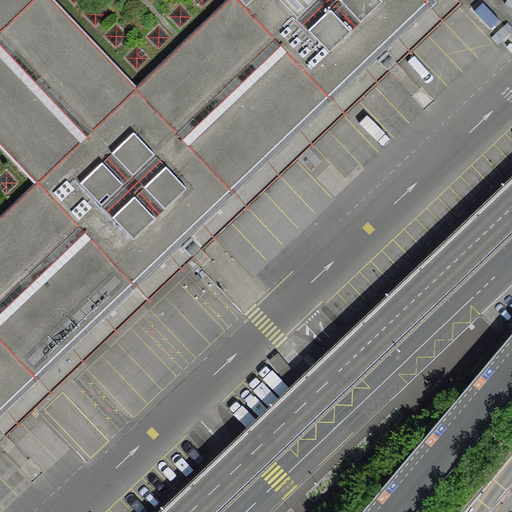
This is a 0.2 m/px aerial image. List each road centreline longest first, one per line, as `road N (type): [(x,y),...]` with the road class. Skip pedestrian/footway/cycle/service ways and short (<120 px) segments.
road 1 (tertiary): [(511,207),(189,511)]
road 2 (secondary): [(247,511),(511,260)]
